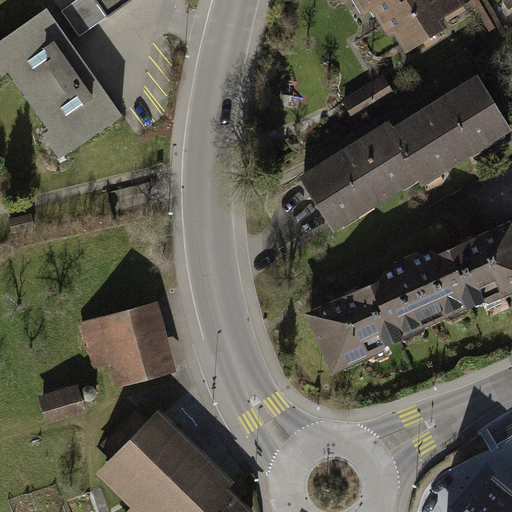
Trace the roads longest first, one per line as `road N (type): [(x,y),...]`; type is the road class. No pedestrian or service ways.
road 1 (tertiary): [(297,454),(239,370),(210,246),(209,165),(237,0)]
road 2 (unclassified): [(361,451),(511,386)]
